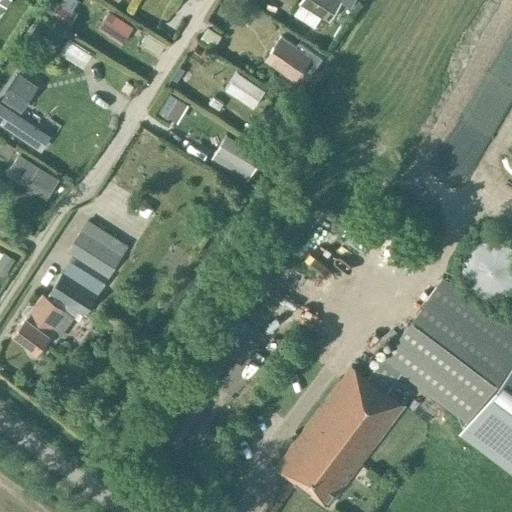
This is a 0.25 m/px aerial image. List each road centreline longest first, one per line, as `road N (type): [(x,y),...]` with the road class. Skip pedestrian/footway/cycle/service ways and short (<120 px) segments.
road 1 (residential): [(0,302),(58,216),(112,162),(215,0)]
road 2 (unclassified): [(129,511),(0,416)]
